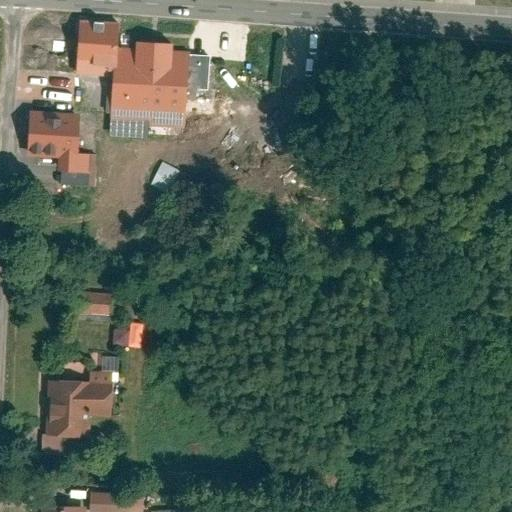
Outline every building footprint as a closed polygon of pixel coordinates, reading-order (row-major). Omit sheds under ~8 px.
[(122,23),(82,20),(78,73),(114,76),(111,119),(186,124),(191,56),(120,51),(122,23)] [(89,113),(36,112),(36,154),(67,154),(67,171),(89,171),(89,113)] [(82,289),(80,310),(115,313),(116,292),(82,289)] [(54,378),(52,434),(99,435),(100,414),(124,415),(125,381),(54,378)] [(95,506),(95,511),(107,511),(148,511),(149,493),(96,490),(95,506)] [(48,511),(94,511),(95,511),(95,506),(49,503),(48,511)]
